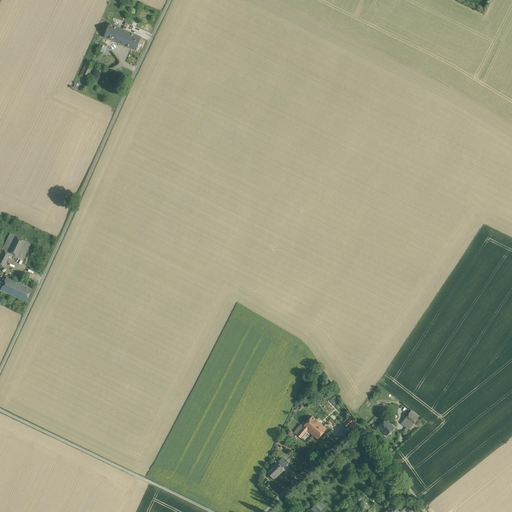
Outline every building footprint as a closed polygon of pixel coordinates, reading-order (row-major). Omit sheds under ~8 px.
[(131,33),(109,24),(104,37),(125,46),(131,33)] [(142,38),(131,33),(125,46),(136,51),(142,38)] [(87,59),(79,76),(87,79),(94,62),(87,59)] [(31,243),(10,233),(2,249),(11,253),(23,259),(31,243)] [(9,257),(0,253),(0,254),(0,260),(6,263),(9,257)] [(21,283),(6,277),(1,289),(16,295),(21,283)] [(21,283),(16,295),(27,300),(32,287),(21,283)] [(334,396),(330,400),(334,405),(339,401),(334,396)] [(418,418),(410,412),(405,419),(413,425),(418,418)] [(328,430),(314,417),(297,436),(301,439),(308,431),(318,440),(328,430)] [(350,419),(344,424),(348,428),(354,423),(350,419)] [(386,419),(378,427),(387,436),(395,428),(386,419)] [(413,425),(405,419),(401,424),(409,430),(413,425)] [(287,464),(282,458),(279,461),(280,463),(283,466),(284,467),(287,464)] [(276,463),(273,466),(275,468),(268,473),(273,478),(279,473),(280,474),(283,471),(280,468),(283,466),(280,463),(278,465),(276,463)] [(319,501),(311,509),(313,511),(319,511),(325,506),(319,501)]
